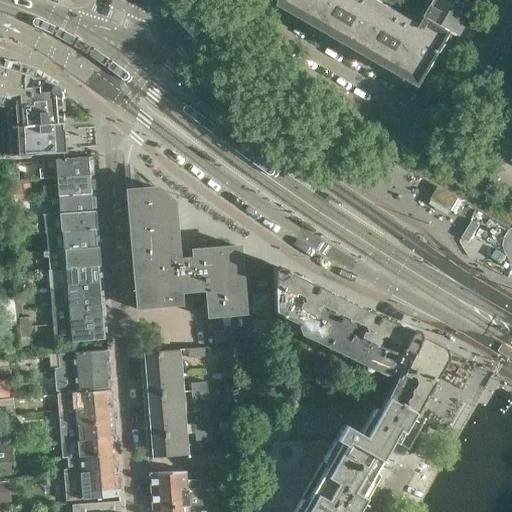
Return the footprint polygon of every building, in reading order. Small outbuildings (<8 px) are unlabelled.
[(414,27),(368,0),(280,0),(283,4),(422,85),(446,44),(445,38),(424,26),(417,22),(414,27)] [(459,37),(480,0),(434,0),(434,1),(432,0),(429,0),(421,15),(428,19),(424,26),(445,38),(446,44),(452,33),(459,37)] [(182,9),(170,18),(191,44),(203,35),(182,9)] [(29,104),(27,79),(30,72),(11,66),(12,63),(0,59),(0,100),(1,98),(7,100),(11,100),(12,106),(29,104)] [(0,157),(63,152),(57,88),(30,72),(27,79),(29,104),(12,106),(12,113),(0,114),(0,127),(0,128),(0,127),(0,157)] [(93,175),(91,157),(54,160),(55,169),(43,170),(43,179),(56,178),(93,175)] [(94,193),(93,175),(56,178),(56,188),(44,189),(45,194),(40,194),(41,198),(57,196),(94,193)] [(244,315),(239,255),(239,247),(192,251),(193,259),(178,260),(173,202),(157,188),(126,191),(136,309),(182,305),(181,293),(199,291),(200,300),(204,300),(206,318),(233,316),(235,385),(248,384),(244,315)] [(451,209),(457,198),(439,188),(433,199),(451,209)] [(95,211),(94,193),(57,196),(58,206),(46,207),(46,212),(42,212),(42,215),(95,211)] [(97,230),(95,211),(42,215),(43,220),(47,220),(47,224),(59,223),(60,233),(62,233),(97,230)] [(99,248),(97,230),(62,233),(62,242),(51,243),(51,251),(51,252),(99,248)] [(100,266),(99,248),(51,252),(51,251),(43,252),(43,257),(48,258),(49,270),(53,270),(100,266)] [(102,285),(100,266),(53,270),(54,283),(49,284),(50,289),(102,285)] [(299,327),(319,287),(274,266),(276,309),(284,313),(284,315),(296,321),(297,326),(299,327)] [(103,303),(102,285),(50,289),(50,294),(55,294),(56,307),(103,303)] [(328,341),(348,302),(319,287),(299,327),(328,341)] [(273,344),(270,293),(250,294),(253,345),(273,344)] [(358,356),(378,316),(348,302),(328,341),(358,356)] [(105,320),(103,303),(56,307),(57,319),(52,321),(53,325),(105,320)] [(388,370),(408,331),(378,316),(358,356),(388,370)] [(31,338),(29,317),(19,318),(21,339),(31,338)] [(106,339),(105,320),(53,325),(54,343),(71,342),(106,339)] [(229,342),(228,330),(214,331),(215,343),(229,342)] [(415,413),(446,358),(443,348),(408,331),(388,370),(397,374),(386,396),(415,413)] [(204,356),(203,348),(188,349),(188,357),(204,356)] [(181,371),(180,349),(140,353),(142,374),(181,371)] [(109,369),(107,350),(71,353),(57,354),(59,367),(54,369),(54,373),(109,369)] [(462,362),(453,380),(466,387),(476,370),(462,362)] [(274,372),(274,363),(255,364),(255,373),(274,372)] [(110,387),(109,369),(54,373),(54,377),(59,378),(61,391),(74,390),(74,391),(110,388),(110,387)] [(183,392),(181,371),(142,374),(143,395),(183,392)] [(0,378),(0,410),(10,411),(11,378),(0,378)] [(207,390),(206,382),(190,383),(191,391),(207,390)] [(112,406),(110,390),(72,393),(61,394),(62,405),(58,407),(58,411),(112,406)] [(208,398),(207,390),(191,391),(192,399),(208,398)] [(185,413),(183,392),(143,395),(145,416),(185,413)] [(358,511),(379,475),(374,472),(398,430),(403,433),(415,413),(386,396),(369,427),(364,436),(343,424),(292,511),(358,511)] [(113,422),(112,406),(58,411),(58,415),(63,416),(64,426),(113,422)] [(187,433),(185,413),(145,416),(147,437),(187,433)] [(115,438),(113,422),(64,426),(65,437),(60,438),(60,443),(115,438)] [(210,432),(210,424),(194,425),(194,433),(210,432)] [(211,439),(210,432),(194,433),(195,441),(211,439)] [(188,455),(187,433),(147,437),(148,458),(188,455)] [(116,454),(115,438),(60,443),(61,447),(66,447),(67,458),(116,454)] [(117,470),(116,454),(67,458),(68,469),(63,470),(63,474),(117,470)] [(119,489),(117,470),(63,474),(64,478),(69,479),(70,494),(81,493),(119,490),(119,489)] [(199,489),(199,480),(187,481),(186,471),(150,473),(151,491),(199,489)] [(188,499),(200,498),(200,497),(204,497),(203,488),(199,489),(151,491),(152,508),(189,506),(188,499)] [(120,511),(120,501),(72,505),(72,511),(120,511)]
